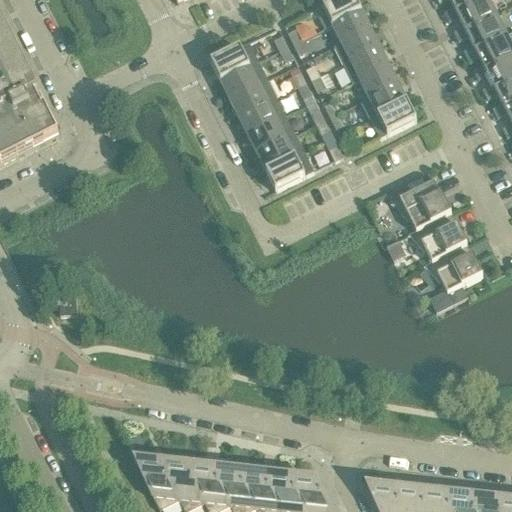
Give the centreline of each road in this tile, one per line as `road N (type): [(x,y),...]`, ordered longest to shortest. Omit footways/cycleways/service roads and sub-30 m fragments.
road 1 (residential): [(460,150),(269,245),(173,53)]
road 2 (residential): [(345,443),(65,381)]
road 3 (residential): [(460,150),(385,0)]
road 4 (residential): [(511,462),(345,443)]
road 5 (residential): [(67,105),(85,138),(79,164),(0,203)]
road 6 (unclassified): [(59,511),(0,394)]
